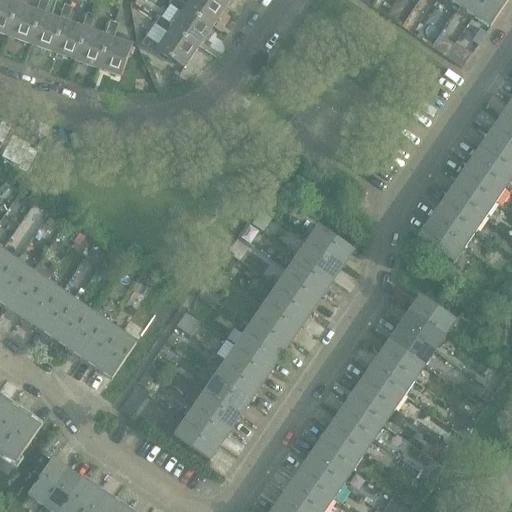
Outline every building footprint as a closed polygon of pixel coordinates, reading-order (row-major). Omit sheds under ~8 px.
[(0,0),(0,34),(4,36),(17,0),(12,0),(11,3),(0,0)] [(17,0),(4,36),(27,45),(43,0),(39,0),(35,12),(19,6),(21,0),(17,0)] [(47,0),(43,0),(27,45),(50,53),(67,7),(63,5),(58,20),(43,15),(48,0),(47,0)] [(170,0),(170,1),(211,29),(224,9),(211,0),(189,0),(186,6),(176,0),(170,0)] [(211,0),(224,9),(230,0),(211,0)] [(463,0),(458,7),(473,18),(485,0),(463,0)] [(485,0),(473,18),(489,28),(508,0),(485,0)] [(159,17),(156,21),(197,49),(211,29),(170,1),(167,4),(169,5),(160,18),(159,17)] [(67,7),(50,53),(73,61),(90,15),(86,14),(81,28),(66,23),(71,8),(67,7)] [(90,15),(73,61),(96,69),(113,23),(109,22),(104,37),(88,31),(94,16),(90,15)] [(145,37),(140,44),(154,53),(155,51),(183,69),(197,49),(156,21),(154,24),(145,37)] [(113,23),(96,69),(119,78),(131,47),(111,39),(117,25),(113,23)] [(454,45),(445,58),(462,69),(471,55),(455,44),(454,45)] [(499,121),(511,129),(511,108),(509,106),(499,121)] [(489,136),(511,151),(511,129),(499,121),(489,136)] [(478,151),(511,173),(511,151),(489,136),(478,151)] [(468,165),(504,190),(511,177),(511,173),(478,151),(468,165)] [(458,180),(493,205),(504,190),(468,165),(458,180)] [(448,195),(483,219),(493,205),(458,180),(448,195)] [(438,210),(473,234),(483,219),(448,195),(438,210)] [(427,225),(463,249),(473,234),(438,210),(427,225)] [(452,265),(463,249),(427,225),(417,240),(452,265)] [(306,244),(341,268),(352,252),(317,228),(306,244)] [(296,259),(331,282),(341,268),(306,244),(296,259)] [(0,253),(0,285),(15,263),(0,253)] [(286,273),(321,297),(331,282),(296,259),(286,273)] [(15,263),(0,285),(0,304),(6,309),(30,273),(15,263)] [(30,273),(6,309),(21,319),(45,283),(30,273)] [(276,288),(311,312),(321,297),(286,273),(276,288)] [(45,283),(21,319),(35,329),(60,294),(45,283)] [(266,303),(301,327),(311,312),(276,288),(266,303)] [(206,290),(199,299),(209,307),(216,297),(206,290)] [(60,294),(35,329),(50,339),(75,304),(60,294)] [(409,313),(444,337),(455,321),(420,297),(409,313)] [(256,318),(291,342),(301,327),(266,303),(256,318)] [(75,304),(50,339),(65,349),(89,314),(75,304)] [(399,328),(434,352),(444,337),(409,313),(399,328)] [(89,314),(65,349),(80,360),(104,324),(89,314)] [(185,315),(175,329),(187,337),(197,323),(185,315)] [(245,333),(280,357),(291,342),(256,318),(245,333)] [(104,324),(80,360),(95,370),(119,334),(104,324)] [(389,342),(424,367),(434,352),(399,328),(389,342)] [(235,348),(270,372),(280,357),(245,333),(235,348)] [(119,334),(95,370),(110,380),(135,345),(119,334)] [(378,357),(414,382),(424,367),(389,342),(378,357)] [(225,363),(260,387),(270,372),(235,348),(225,363)] [(368,372),(404,396),(414,382),(378,357),(368,372)] [(215,378),(250,401),(260,387),(225,363),(215,378)] [(358,387),(393,411),(404,396),(368,372),(358,387)] [(144,374),(137,385),(145,390),(152,380),(144,374)] [(205,392),(240,416),(250,401),(215,378),(205,392)] [(348,402),(383,426),(393,411),(358,387),(348,402)] [(195,407),(230,431),(240,416),(205,392),(195,407)] [(0,402),(0,420),(8,408),(0,402)] [(338,417),(373,441),(383,426),(348,402),(338,417)] [(184,422),(219,446),(230,431),(195,407),(184,422)] [(8,408),(0,420),(0,451),(23,418),(8,408)] [(459,415),(449,429),(463,439),(466,435),(473,424),(459,415)] [(327,432),(363,456),(373,441),(338,417),(327,432)] [(23,418),(0,451),(0,453),(15,464),(39,429),(23,418)] [(209,462),(219,446),(184,422),(174,438),(209,462)] [(317,447),(353,471),(363,456),(327,432),(317,447)] [(307,462),(342,486),(353,471),(317,447),(307,462)] [(27,496),(43,507),(67,472),(52,461),(27,496)] [(297,476),(332,501),(342,486),(307,462),(297,476)] [(67,472),(43,507),(50,511),(61,511),(82,482),(67,472)] [(287,491),(316,511),(324,511),(332,501),(297,476),(287,491)] [(82,482),(61,511),(83,511),(97,493),(82,482)] [(276,506),(284,511),(316,511),(287,491),(276,506)] [(97,493),(83,511),(105,511),(112,503),(97,493)] [(124,511),(112,503),(105,511),(124,511)]
